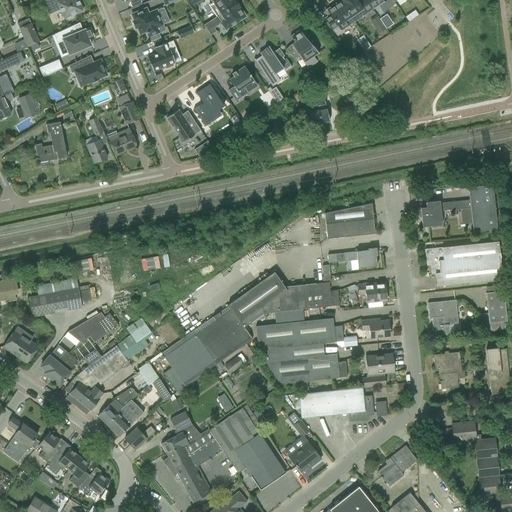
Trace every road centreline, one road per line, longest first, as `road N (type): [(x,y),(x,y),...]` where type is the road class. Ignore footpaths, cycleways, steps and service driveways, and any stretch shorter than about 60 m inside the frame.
road 1 (unclassified): [(284,511),(412,405),(394,197)]
road 2 (residential): [(171,173),(435,120)]
road 3 (unclassified): [(126,493),(126,469),(115,451),(0,370)]
road 4 (residential): [(278,16),(144,107)]
road 5 (residential): [(13,205),(171,173)]
